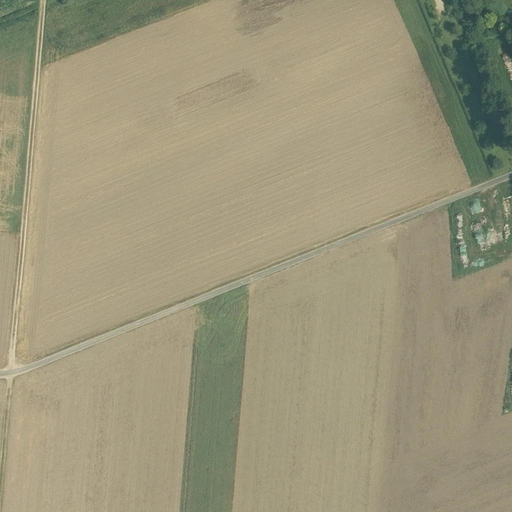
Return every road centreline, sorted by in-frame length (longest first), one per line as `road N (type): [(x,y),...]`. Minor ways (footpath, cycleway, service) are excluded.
road 1 (unclassified): [(511,174),(0,375)]
road 2 (track): [(41,0),(0,470)]
